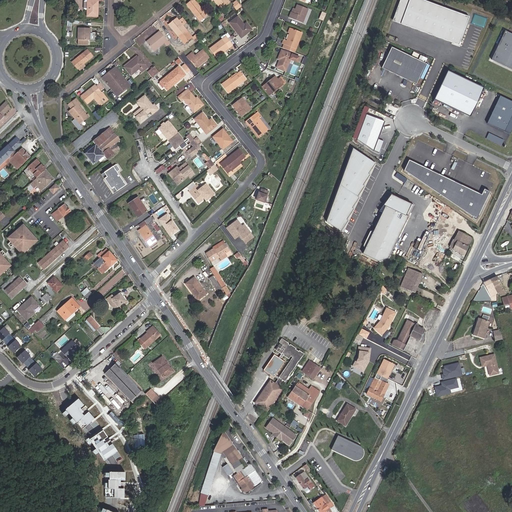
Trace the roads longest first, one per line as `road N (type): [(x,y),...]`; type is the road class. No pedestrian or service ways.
road 1 (residential): [(196,235),(262,163),(209,81),(267,35),(280,0)]
road 2 (secondary): [(469,274),(355,511)]
road 3 (tertiary): [(287,487),(156,295)]
road 4 (residential): [(156,295),(60,383),(30,384),(0,355)]
road 5 (tertiary): [(146,281),(41,123)]
